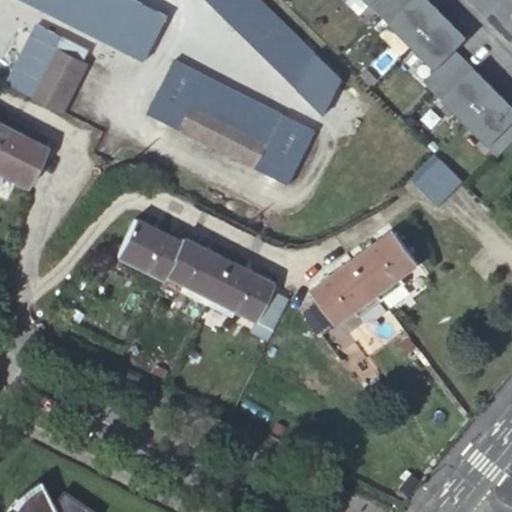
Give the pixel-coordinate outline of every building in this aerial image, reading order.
[(139,0),(24,0),(145,58),(167,14),(139,0)] [(259,0),(205,0),(294,88),(312,52),(259,0)] [(393,0),(365,0),(380,14),(393,0)] [(444,15),(429,0),(393,0),(380,14),(412,46),(444,15)] [(433,90),(466,59),(456,49),(467,38),(444,15),(412,46),(435,69),(423,80),(433,90)] [(34,95),(57,46),(29,33),(6,82),(34,95)] [(89,62),(57,46),(34,95),(33,97),(65,112),(89,62)] [(433,90),(465,122),(497,91),(466,59),(433,90)] [(313,132),(171,60),(144,114),(178,131),(179,129),(223,151),(222,154),(285,186),(313,132)] [(465,122),(498,155),(511,141),(511,105),(497,91),(465,122)] [(46,147),(2,124),(0,127),(0,175),(25,188),(46,147)] [(465,182),(443,161),(418,186),(440,207),(465,182)] [(116,255),(162,278),(165,273),(180,242),(134,218),(116,255)] [(354,260),(379,293),(419,263),(394,230),(354,260)] [(182,238),(180,242),(165,273),(209,296),(227,260),(182,238)] [(272,282),(227,260),(209,296),(254,319),(272,283),(272,282)] [(354,260),(313,289),(337,323),(379,293),(354,260)] [(290,292),(272,283),(254,319),(272,329),(290,292)] [(318,298),(301,311),(318,334),(335,321),(318,298)] [(254,319),(248,330),(267,339),(272,329),(254,319)] [(92,511),(62,491),(52,505),(38,480),(35,483),(32,485),(28,488),(24,492),(20,495),(14,502),(7,511),(5,511),(92,511)]
